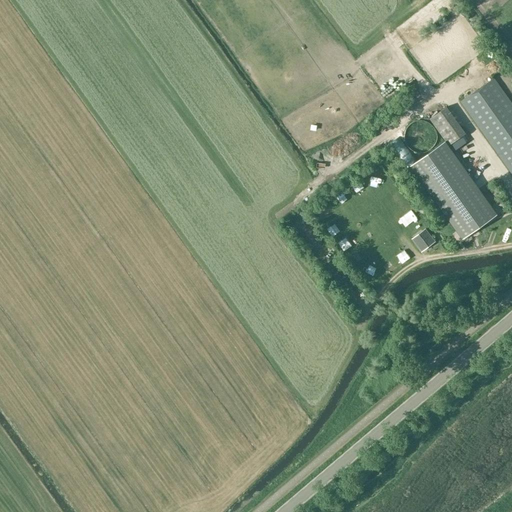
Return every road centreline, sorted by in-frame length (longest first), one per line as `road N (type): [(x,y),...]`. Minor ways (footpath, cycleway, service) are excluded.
road 1 (secondary): [(284,511),(511,319)]
road 2 (track): [(511,245),(426,260),(376,301)]
